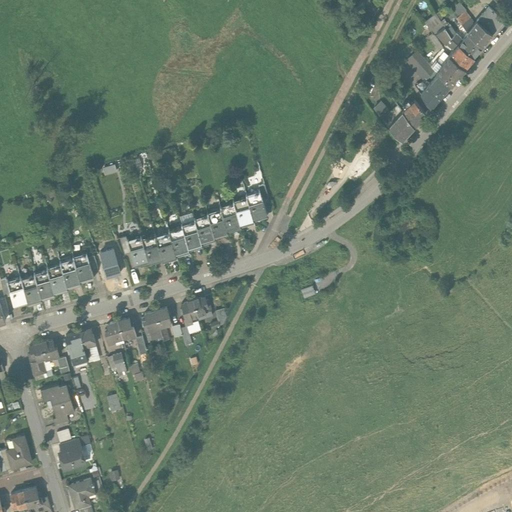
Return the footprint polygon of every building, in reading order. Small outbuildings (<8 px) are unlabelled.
[(460,0),(458,1),(460,4),(452,10),(457,17),(461,14),(461,13),(476,0),(460,0)] [(489,6),(480,17),(494,29),(504,18),(489,6)] [(474,23),(465,11),(461,14),(457,17),(467,31),(474,23)] [(444,26),(436,13),(428,20),(436,33),(444,26)] [(480,17),(474,23),(467,31),(482,44),(494,29),(480,17)] [(451,37),(450,36),(444,26),(436,33),(444,42),(445,41),(453,48),(448,53),(464,66),(473,55),(451,37)] [(482,44),(467,31),(461,39),(459,35),(455,31),(451,37),(473,55),(482,44)] [(464,66),(448,53),(439,42),(438,41),(425,57),(435,69),(439,72),(451,82),(464,66)] [(404,57),(410,64),(418,57),(412,51),(404,57)] [(451,82),(439,72),(430,82),(428,84),(440,94),(451,82)] [(440,94),(428,84),(430,82),(426,79),(417,90),(430,107),(440,94)] [(428,114),(413,99),(410,102),(407,99),(402,104),(406,107),(402,111),(417,125),(428,114)] [(394,119),(380,102),(373,108),(387,127),(394,119)] [(402,111),(394,119),(387,127),(401,141),(417,125),(402,111)] [(268,197),(264,184),(258,186),(259,191),(261,199),(268,197)] [(261,199),(259,191),(257,192),(257,191),(254,192),(254,193),(245,195),(246,197),(253,220),(266,217),(261,199)] [(246,197),(244,198),(243,197),(240,198),(241,199),(233,201),(233,202),(240,226),(253,222),(253,220),(246,197)] [(233,202),(231,203),(230,202),(228,203),(228,204),(220,206),(220,208),(227,232),(241,228),(240,226),(233,202)] [(220,208),(218,209),(217,208),(215,209),(215,210),(207,212),(207,214),(214,238),(228,234),(227,232),(220,208)] [(179,217),(181,223),(189,221),(192,220),(192,221),(195,220),(194,218),(193,213),(179,217)] [(214,238),(207,214),(205,215),(205,214),(202,215),(202,216),(194,218),(195,220),(201,243),(215,239),(214,238)] [(201,243),(195,220),(192,221),(192,220),(189,221),(181,223),(181,226),(188,249),(202,245),(201,243)] [(181,226),(179,227),(179,226),(176,227),(176,228),(168,230),(169,232),(175,255),(189,251),(188,249),(181,226)] [(166,231),(163,232),(163,233),(155,235),(162,259),(163,261),(176,257),(175,255),(169,232),(166,232),(166,231)] [(125,234),(118,236),(119,237),(124,253),(130,251),(127,240),(125,234)] [(155,234),(152,234),(149,235),(141,238),(148,261),(148,263),(162,259),(155,235),(155,234)] [(141,236),(138,237),(138,236),(135,236),(135,237),(127,240),(130,251),(134,265),(148,261),(141,238),(141,236)] [(113,248),(99,252),(107,277),(120,273),(113,248)] [(86,252),(84,253),(84,252),(80,253),(72,256),(73,258),(80,281),(94,277),(91,269),(87,256),(86,252)] [(94,255),(94,254),(87,256),(91,269),(98,268),(94,255)] [(73,258),(70,259),(70,258),(67,259),(68,260),(60,262),(60,263),(67,287),(80,283),(80,281),(73,258)] [(60,263),(58,264),(58,263),(54,264),(54,265),(47,267),(47,270),(54,293),(68,289),(67,287),(60,263)] [(47,270),(45,270),(42,270),(42,271),(34,274),(34,275),(41,299),(54,295),(54,293),(47,270)] [(34,275),(32,276),(32,275),(29,276),(29,277),(21,279),(28,303),(28,304),(42,301),(41,299),(34,275)] [(6,277),(0,278),(4,297),(11,295),(7,281),(6,277)] [(20,277),(18,278),(17,277),(15,278),(15,279),(7,281),(11,295),(14,306),(28,303),(21,279),(20,277)] [(312,287),(301,291),(304,300),(315,296),(312,287)] [(206,303),(204,297),(200,298),(200,297),(192,300),(198,321),(212,317),(208,302),(206,303)] [(192,300),(184,302),(185,303),(182,304),(183,307),(179,308),(181,314),(182,314),(185,325),(198,321),(192,300)] [(155,310),(162,337),(163,341),(169,339),(165,325),(171,323),(166,307),(155,310)] [(224,318),(223,309),(216,310),(218,320),(224,318)] [(144,313),(145,318),(142,319),(145,331),(150,329),(153,339),(162,337),(155,310),(144,313)] [(129,318),(126,319),(125,318),(117,321),(122,337),(130,335),(130,337),(137,335),(133,324),(131,324),(129,318)] [(117,321),(110,323),(110,324),(106,325),(108,330),(104,331),(108,343),(115,340),(114,339),(122,337),(117,321)] [(178,326),(173,327),(174,328),(172,329),(175,337),(182,335),(180,329),(180,327),(179,327),(178,326)] [(187,327),(180,329),(182,335),(185,346),(192,344),(187,327)] [(90,328),(79,331),(84,348),(95,344),(90,328)] [(79,331),(65,335),(74,364),(87,360),(84,348),(79,331)] [(142,336),(135,337),(139,349),(145,347),(142,336)] [(58,337),(45,341),(50,360),(64,356),(58,337)] [(55,376),(45,341),(28,346),(38,381),(55,376)] [(121,353),(112,356),(115,366),(124,364),(121,353)] [(112,356),(107,357),(110,368),(115,366),(112,356)] [(135,379),(143,377),(138,361),(130,364),(135,379)] [(66,384),(59,387),(59,385),(40,390),(43,400),(50,398),(55,417),(53,418),(55,425),(66,422),(64,416),(67,415),(67,414),(74,411),(66,384)] [(112,411),(122,408),(116,391),(106,394),(112,411)] [(59,438),(71,434),(68,426),(56,430),(59,438)] [(24,435),(5,441),(6,447),(0,448),(0,449),(4,463),(6,470),(31,462),(24,435)] [(88,435),(76,438),(79,446),(90,442),(88,435)] [(76,438),(60,443),(62,451),(79,446),(76,438)] [(62,451),(59,452),(64,468),(84,462),(79,446),(62,451)] [(90,478),(68,484),(75,508),(79,507),(83,505),(90,503),(86,490),(93,488),(90,478)] [(36,487),(32,488),(31,487),(23,489),(27,506),(33,505),(35,511),(37,511),(45,510),(42,498),(40,494),(38,494),(36,487)] [(23,489),(14,492),(14,493),(10,494),(12,502),(10,502),(13,511),(19,509),(27,506),(23,489)] [(47,496),(42,498),(45,510),(51,508),(47,496)]
